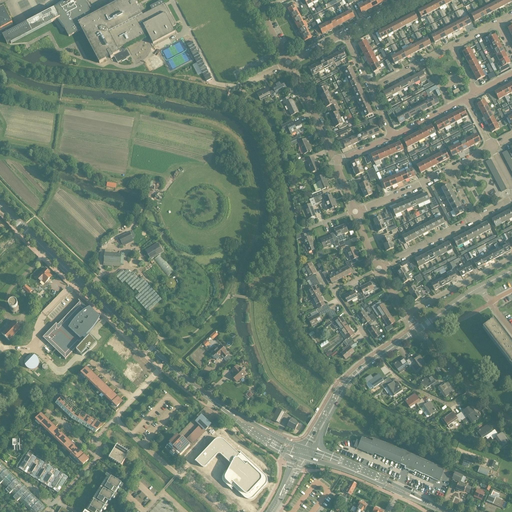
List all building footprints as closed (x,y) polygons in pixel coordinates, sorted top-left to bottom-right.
[(0,9),(0,37),(3,36),(7,44),(10,43),(11,44),(60,18),(65,29),(69,37),(82,30),(99,63),(106,60),(106,59),(110,57),(111,59),(114,57),(113,56),(114,56),(118,63),(130,56),(127,50),(124,51),(121,48),(148,34),(153,44),(175,32),(172,27),(176,26),(164,3),(142,15),(139,8),(138,9),(136,5),(138,4),(136,1),(135,2),(134,0),(122,0),(92,16),(88,7),(89,6),(87,3),(86,4),(84,0),(65,0),(67,3),(56,9),(55,8),(15,30),(10,19),(4,7),(0,9)] [(447,8),(446,5),(442,0),(438,0),(436,2),(440,8),(441,10),(443,9),(443,10),(447,8)] [(503,0),(499,0),(496,2),(500,9),(506,5),(503,0)] [(369,1),(364,4),(367,11),(372,8),(369,1)] [(440,8),(436,2),(430,5),(434,11),(437,10),(440,8)] [(496,2),(492,4),(490,5),(494,12),(500,9),(496,2)] [(291,15),(298,11),(295,7),(296,6),(295,3),(289,6),(290,8),(288,9),(291,15)] [(367,11),(364,4),(358,7),(362,14),(367,11)] [(430,5),(424,8),(428,15),(434,11),(430,5)] [(490,5),(489,6),(484,8),(487,15),(494,12),(490,5)] [(428,15),(424,8),(418,11),(421,18),(428,15)] [(487,15),(484,8),(478,12),(481,18),(487,15)] [(348,12),(345,13),(349,20),(354,17),(351,10),(350,9),(348,11),(348,12)] [(298,11),(291,15),(294,20),(300,17),(298,11)] [(478,12),(477,12),(474,13),(471,15),(475,22),(481,18),(478,12)] [(345,13),(340,16),(344,23),(349,20),(345,13)] [(414,13),(408,16),(412,23),(418,20),(414,13)] [(340,16),(335,19),(338,26),(344,23),(340,16)] [(408,16),(402,19),(406,26),(412,23),(408,16)] [(303,22),(300,17),(294,20),(296,26),(303,22)] [(461,20),(465,27),(471,24),(468,17),(461,20)] [(338,26),(335,19),(330,22),(333,29),(338,26)] [(402,19),(396,22),(400,29),(406,26),(402,19)] [(461,20),(455,23),(459,30),(465,27),(461,20)] [(303,22),(296,26),(299,31),(306,27),(308,26),(305,21),(303,22)] [(330,22),(324,25),(328,31),(333,29),(330,22)] [(396,22),(390,26),(394,33),(400,29),(396,22)] [(455,23),(449,27),(453,33),(459,30),(455,23)] [(328,31),(324,25),(319,27),(323,34),(328,31)] [(394,33),(390,26),(384,29),(388,36),(394,33)] [(306,27),(299,31),(302,37),(309,33),(306,27)] [(453,33),(449,27),(443,30),(447,36),(453,33)] [(388,36),(384,29),(378,32),(381,39),(388,36)] [(443,30),(437,33),(441,40),(447,36),(443,30)] [(309,33),(302,37),(305,42),(312,38),(309,33)] [(441,40),(437,33),(431,36),(435,43),(441,40)] [(490,45),(498,41),(495,35),(487,39),(490,45)] [(176,42),(174,43),(173,41),(170,43),(175,53),(179,52),(177,49),(179,47),(181,50),(184,49),(178,38),(175,40),(176,42)] [(421,41),(425,48),(431,45),(428,38),(421,41)] [(193,41),(187,44),(200,68),(205,65),(193,41)] [(362,50),(369,46),(366,41),(359,45),(362,50)] [(407,49),(403,51),(407,58),(413,54),(409,48),(408,46),(410,45),(408,41),(404,44),(407,49)] [(425,48),(421,41),(415,45),(419,51),(425,48)] [(498,41),(490,45),(493,50),(501,46),(498,41)] [(168,57),(166,54),(168,53),(170,56),(173,54),(168,44),(164,46),(166,48),(163,49),(162,47),(159,49),(165,59),(168,57)] [(415,45),(409,48),(413,54),(419,51),(415,45)] [(369,46),(362,50),(365,56),(372,52),(369,46)] [(465,58),(473,54),(470,49),(471,48),(469,46),(464,49),(465,51),(462,53),(465,58)] [(501,46),(493,50),(496,56),(504,52),(501,46)] [(342,51),(337,54),(341,61),(346,58),(342,51)] [(403,51),(397,54),(401,61),(407,58),(403,51)] [(375,58),(372,52),(365,56),(367,62),(375,58)] [(504,52),(496,56),(499,62),(507,58),(504,52)] [(337,54),(331,57),(335,64),(341,61),(337,54)] [(401,61),(397,54),(391,57),(389,54),(387,56),(390,61),(392,60),(395,64),(401,61)] [(473,54),(465,58),(468,64),(476,60),(473,54)] [(331,57),(326,60),(330,67),(333,65),(334,68),(336,67),(335,64),(331,57)] [(375,58),(367,62),(370,67),(378,63),(375,58)] [(510,63),(507,58),(499,62),(502,68),(508,64),(510,63)] [(330,67),(326,60),(320,62),(324,70),(330,67)] [(479,65),(476,60),(468,64),(471,69),(479,65)] [(324,70),(320,62),(314,66),(318,73),(324,70)] [(381,69),(378,63),(370,67),(373,73),(381,69)] [(508,64),(502,68),(502,67),(499,69),(500,73),(510,68),(508,64)] [(482,71),(479,65),(471,69),(474,75),(482,71)] [(318,73),(314,66),(309,68),(313,76),(318,73)] [(490,67),(487,68),(493,78),(496,77),(490,67)] [(346,77),(354,74),(351,68),(344,71),(346,77)] [(482,71),(474,75),(477,81),(485,77),(482,71)] [(420,81),(421,84),(427,81),(423,72),(417,75),(420,81)] [(354,74),(346,77),(349,83),(356,80),(354,74)] [(420,81),(417,75),(411,78),(414,84),(420,81)] [(414,84),(411,78),(406,81),(409,87),(414,84)] [(359,85),(356,80),(349,83),(352,89),(359,85)] [(423,88),(424,90),(430,87),(435,84),(434,80),(428,83),(429,84),(423,87),(423,88)] [(274,90),(272,91),(275,96),(277,95),(276,93),(286,88),(283,81),(273,86),(274,90)] [(406,81),(400,84),(403,90),(409,87),(406,81)] [(321,96),(328,93),(326,87),(327,86),(326,83),(319,86),(320,89),(318,90),(321,96)] [(400,84),(394,87),(398,93),(403,90),(400,84)] [(362,91),(359,85),(352,89),(354,94),(362,91)] [(506,86),(501,89),(505,97),(510,94),(506,86)] [(394,87),(389,90),(392,96),(398,93),(394,87)] [(431,88),(425,91),(427,94),(426,94),(430,100),(433,106),(439,103),(436,97),(432,99),(429,93),(433,91),(431,88)] [(275,96),(272,91),(269,92),(267,89),(257,94),(260,101),(270,96),(272,98),(275,96)] [(505,97),(501,89),(495,92),(499,100),(505,97)] [(392,96),(389,90),(383,93),(386,99),(390,97),(391,100),(394,98),(392,96)] [(364,97),(362,91),(354,94),(357,100),(364,97)] [(493,103),(496,102),(491,92),(487,94),(490,99),(491,98),(493,103)] [(331,98),(328,93),(321,96),(323,102),(331,98)] [(288,97),(283,100),(284,104),(285,104),(291,116),(298,113),(292,100),(290,101),(288,97)] [(364,97),(357,100),(360,106),(367,102),(364,97)] [(331,98),(323,102),(326,108),(330,106),(332,110),(338,107),(336,102),(333,103),(331,98)] [(430,100),(424,103),(427,109),(433,106),(430,100)] [(480,110),(488,106),(485,101),(477,105),(480,110)] [(367,102),(360,106),(362,111),(370,108),(367,102)] [(427,109),(424,103),(419,106),(422,112),(427,109)] [(399,109),(397,106),(387,112),(388,115),(394,113),(393,112),(399,109)] [(422,112),(419,106),(413,109),(416,115),(422,112)] [(491,112),(488,106),(480,110),(483,116),(491,112)] [(338,107),(332,110),(333,114),(330,116),(333,122),(340,118),(338,113),(341,112),(338,107)] [(374,117),(370,108),(362,111),(365,117),(367,116),(369,119),(374,117)] [(413,109),(407,112),(411,118),(416,115),(413,109)] [(458,112),(462,119),(467,117),(463,109),(458,112)] [(411,118),(407,112),(402,115),(405,121),(411,118)] [(458,112),(452,115),(456,122),(462,119),(458,112)] [(494,118),(491,112),(483,116),(486,122),(494,118)] [(405,121),(402,115),(396,118),(396,117),(394,118),(396,122),(398,121),(399,124),(405,121)] [(452,115),(446,118),(450,125),(456,122),(452,115)] [(343,124),(340,118),(333,122),(336,128),(338,127),(339,130),(347,126),(345,123),(343,124)] [(450,125),(446,118),(441,121),(445,128),(450,125)] [(494,118),(486,122),(489,127),(497,123),(494,118)] [(304,129),(300,122),(293,125),(291,121),(281,126),(283,131),(288,129),(291,135),(299,131),(299,132),(300,133),(301,133),(302,132),(303,131),(303,130),(303,129),(304,129)] [(445,128),(441,121),(435,124),(439,131),(445,128)] [(497,123),(489,127),(492,133),(500,129),(497,123)] [(426,129),(430,136),(436,133),(432,126),(426,129)] [(372,130),(374,136),(380,133),(378,127),(372,130)] [(430,136),(426,129),(420,132),(424,139),(430,136)] [(374,136),(372,130),(366,132),(368,138),(374,136)] [(368,138),(366,132),(360,135),(363,141),(368,138)] [(424,139),(420,132),(415,135),(419,142),(424,139)] [(477,134),(471,137),(475,145),(481,142),(477,134)] [(360,135),(354,137),(357,143),(363,141),(360,135)] [(415,135),(409,137),(413,145),(419,142),(415,135)] [(357,143),(354,137),(348,140),(351,146),(357,143)] [(413,145),(409,137),(403,141),(407,148),(413,145)] [(475,145),(471,137),(465,140),(469,148),(475,145)] [(288,148),(298,143),(296,140),(294,142),(287,145),(286,145),(288,148)] [(303,141),(299,142),(299,143),(304,154),(309,152),(310,153),(311,152),(310,152),(312,151),(309,145),(308,145),(305,140),(303,141)] [(351,146),(348,140),(343,142),(345,148),(351,146)] [(465,140),(460,143),(464,151),(469,148),(465,140)] [(400,143),(394,145),(398,153),(403,151),(400,143)] [(460,143),(454,146),(458,154),(464,151),(460,143)] [(394,145),(388,148),(392,156),(398,153),(394,145)] [(458,154),(454,146),(448,149),(452,157),(458,154)] [(392,156),(388,148),(383,150),(386,158),(392,156)] [(383,150),(377,153),(380,161),(386,158),(383,150)] [(439,154),(443,162),(449,159),(445,151),(444,150),(441,151),(442,152),(439,154)] [(380,161),(377,153),(371,155),(374,163),(380,161)] [(439,154),(434,157),(438,165),(443,162),(439,154)] [(434,157),(428,160),(432,168),(438,165),(434,157)] [(313,158),(306,161),(312,173),(320,169),(317,164),(316,164),(313,158)] [(432,168),(428,160),(425,162),(424,160),(422,161),(422,163),(423,163),(427,170),(432,168)] [(353,170),(361,167),(359,161),(351,164),(353,170)] [(423,163),(422,163),(417,166),(421,174),(427,170),(423,163)] [(375,164),(373,165),(376,173),(382,170),(381,167),(377,169),(375,164)] [(361,167),(353,170),(356,176),(364,173),(361,167)] [(411,169),(406,171),(409,179),(415,177),(411,169)] [(406,171),(400,174),(403,182),(409,179),(406,171)] [(375,172),(368,175),(371,182),(377,179),(375,172)] [(400,174),(394,176),(398,184),(403,182),(400,174)] [(321,195),(323,194),(322,190),(327,188),(327,189),(328,188),(329,187),(327,181),(326,182),(323,176),(317,178),(318,182),(317,183),(317,184),(317,185),(318,189),(320,190),(320,191),(312,194),(313,198),(316,197),(321,195)] [(392,187),(388,179),(387,176),(384,177),(385,180),(382,182),(386,190),(392,187)] [(398,184),(394,176),(388,179),(392,187),(398,184)] [(362,192),(370,189),(367,182),(367,183),(366,180),(362,182),(363,184),(360,185),(362,192)] [(445,194),(452,191),(449,185),(442,189),(445,194)] [(495,188),(487,191),(489,198),(497,196),(495,188)] [(370,189),(362,192),(365,198),(372,195),(370,189)] [(452,191),(445,194),(448,200),(455,196),(452,191)] [(421,196),(424,203),(429,201),(426,193),(421,196)] [(331,195),(324,198),(329,210),(330,210),(331,211),(334,209),(334,208),(337,207),(335,201),(333,202),(331,195)] [(424,203),(421,196),(415,198),(418,205),(424,203)] [(458,202),(455,196),(448,200),(450,205),(458,202)] [(415,198),(409,201),(412,208),(418,205),(415,198)] [(409,201),(404,203),(407,210),(412,208),(409,201)] [(460,207),(458,202),(450,205),(453,211),(460,207)] [(407,210),(404,203),(398,206),(401,213),(407,210)] [(310,204),(303,207),(308,219),(315,216),(310,204)] [(401,213),(398,206),(392,208),(395,215),(401,213)] [(463,213),(460,207),(453,211),(456,216),(463,213)] [(376,227),(386,222),(393,219),(389,209),(386,211),(389,218),(382,220),(381,217),(373,220),(376,227)] [(503,214),(498,217),(501,224),(507,221),(503,214)] [(435,220),(439,226),(445,224),(441,217),(435,220)] [(501,224),(498,217),(492,220),(496,227),(501,224)] [(435,220),(430,223),(433,229),(439,226),(435,220)] [(389,229),(386,222),(376,227),(378,233),(385,230),(387,233),(391,231),(397,229),(396,226),(389,229)] [(433,229),(430,223),(424,225),(428,232),(433,229)] [(487,223),(481,226),(485,233),(491,230),(487,223)] [(336,232),(333,233),(335,239),(336,239),(338,243),(339,242),(342,241),(343,241),(346,239),(344,234),(348,232),(345,225),(334,229),(336,232)] [(428,232),(424,225),(419,228),(423,235),(428,232)] [(481,226),(476,228),(479,236),(485,233),(481,226)] [(419,228),(414,231),(417,238),(423,235),(419,228)] [(476,228),(470,231),(474,239),(479,236),(476,228)] [(417,238),(414,231),(408,234),(412,241),(417,238)] [(470,231),(465,234),(468,241),(474,239),(470,231)] [(335,239),(333,233),(330,234),(331,236),(320,240),(323,248),(335,244),(336,247),(339,246),(339,245),(339,242),(338,243),(336,239),(335,239)] [(306,234),(300,237),(302,240),(303,240),(308,253),(315,250),(310,237),(307,238),(306,234)] [(412,241),(408,234),(402,237),(406,244),(412,241)] [(465,234),(459,237),(463,244),(468,241),(465,234)] [(384,246),(391,243),(389,237),(381,240),(384,246)] [(463,244),(459,237),(454,240),(457,247),(463,244)] [(502,248),(505,254),(511,251),(507,245),(506,242),(500,245),(502,248)] [(164,252),(158,243),(145,251),(151,260),(164,252)] [(394,249),(391,243),(384,246),(386,252),(394,249)] [(443,246),(446,253),(452,250),(448,243),(443,246)] [(443,246),(437,249),(441,256),(446,253),(443,246)] [(353,248),(347,251),(351,260),(349,261),(351,265),(356,262),(355,259),(358,258),(353,248)] [(502,248),(496,250),(500,257),(505,254),(502,248)] [(437,249),(432,251),(436,258),(441,256),(437,249)] [(496,250),(491,253),(494,260),(500,257),(496,250)] [(432,251),(426,254),(430,261),(436,258),(432,251)] [(105,253),(104,265),(120,266),(121,254),(105,253)] [(488,255),(485,256),(489,262),(494,260),(491,253),(488,255)] [(174,272),(161,254),(155,259),(168,276),(174,272)] [(430,261),(426,254),(421,257),(425,264),(430,261)] [(478,256),(473,259),(474,262),(478,268),(478,269),(481,268),(481,267),(483,266),(480,259),(478,256)] [(485,256),(480,259),(483,266),(489,262),(485,256)] [(425,264),(421,257),(415,260),(419,267),(425,264)] [(348,267),(338,272),(341,278),(351,274),(349,269),(352,267),(351,265),(349,261),(346,263),(348,267)] [(305,268),(302,270),(304,273),(306,272),(309,277),(308,278),(305,279),(307,282),(310,281),(315,278),(313,275),(316,273),(311,264),(304,267),(305,268)] [(467,274),(464,267),(464,268),(462,264),(459,265),(461,269),(458,270),(462,277),(467,274)] [(469,265),(464,267),(467,274),(473,271),(469,265)] [(46,269),(37,278),(43,284),(44,283),(45,284),(52,277),(49,274),(50,273),(46,269)] [(400,278),(407,274),(404,269),(397,273),(400,278)] [(122,270),(116,276),(122,283),(125,281),(133,291),(135,289),(139,293),(135,297),(145,308),(146,310),(148,312),(151,309),(154,306),(161,300),(142,278),(140,280),(133,273),(131,275),(127,270),(125,272),(122,270)] [(326,271),(322,273),(322,275),(323,274),(324,275),(326,281),(327,283),(331,281),(332,283),(341,278),(338,272),(335,273),(334,272),(333,272),(332,272),(331,273),(331,274),(332,275),(328,276),(327,273),(326,271)] [(453,273),(448,276),(451,282),(457,279),(453,273)] [(410,280),(407,274),(400,278),(404,284),(410,280)] [(440,288),(437,282),(436,280),(430,282),(430,281),(429,281),(427,276),(424,277),(427,283),(429,287),(432,285),(435,291),(440,288)] [(448,276),(443,279),(446,285),(451,282),(448,276)] [(313,287),(308,290),(313,299),(320,296),(315,287),(319,284),(315,278),(310,281),(313,287)] [(443,279),(437,282),(440,288),(446,285),(443,279)] [(362,292),(359,293),(362,299),(365,298),(369,296),(367,293),(373,289),(376,287),(374,284),(374,283),(373,283),(372,282),(371,282),(370,283),(360,288),(362,292)] [(26,285),(23,288),(29,294),(32,291),(26,285)] [(411,296),(421,291),(420,290),(423,288),(422,286),(416,289),(415,286),(408,291),(411,296)] [(362,299),(359,293),(356,295),(354,291),(344,296),(348,303),(357,298),(359,301),(362,299)] [(421,291),(411,296),(414,301),(421,297),(422,299),(425,297),(421,291)] [(320,296),(313,299),(318,309),(315,310),(317,314),(323,310),(321,307),(325,305),(320,296)] [(56,324),(43,338),(65,359),(84,340),(83,338),(85,340),(77,350),(76,350),(76,351),(77,351),(81,356),(82,356),(83,356),(91,350),(91,349),(92,349),(96,345),(96,344),(97,344),(97,343),(96,343),(96,342),(91,337),(91,336),(90,336),(89,336),(89,337),(88,337),(86,336),(86,335),(87,335),(88,334),(89,333),(90,333),(90,332),(91,331),(92,330),(92,329),(93,329),(93,328),(94,328),(94,327),(95,327),(95,326),(96,326),(96,325),(96,324),(97,324),(97,323),(98,322),(99,320),(100,318),(89,308),(88,309),(79,300),(78,301),(80,302),(58,325),(56,324)] [(377,304),(371,307),(377,316),(380,314),(382,318),(389,313),(382,304),(382,305),(380,302),(377,304)] [(10,309),(10,310),(10,311),(11,311),(11,312),(12,313),(13,313),(14,313),(15,313),(16,313),(17,313),(17,312),(18,312),(18,311),(18,310),(19,310),(19,309),(19,308),(18,308),(18,307),(18,306),(17,306),(16,305),(15,305),(14,305),(13,305),(12,306),(11,306),(11,307),(10,307),(10,308),(10,309)] [(317,314),(308,319),(312,326),(321,321),(319,317),(325,314),(331,311),(329,307),(323,311),(323,310),(317,314)] [(328,312),(331,318),(336,315),(333,309),(328,312)] [(370,325),(375,321),(377,320),(372,314),(368,317),(364,311),(358,316),(364,325),(368,322),(370,325)] [(389,313),(382,318),(388,326),(385,328),(387,331),(393,328),(391,325),(395,322),(389,313)] [(335,317),(324,325),(327,328),(332,324),(336,330),(339,328),(341,331),(347,326),(341,317),(337,320),(335,317)] [(14,321),(2,334),(9,341),(22,328),(14,321)] [(375,321),(370,325),(372,328),(368,331),(375,340),(381,335),(377,329),(378,328),(376,325),(377,324),(375,321)] [(511,345),(493,321),(484,328),(511,364),(511,345)] [(347,326),(341,331),(347,339),(345,341),(347,344),(352,340),(350,337),(353,335),(347,326)] [(348,348),(341,354),(345,359),(354,352),(350,347),(355,343),(352,340),(347,344),(345,341),(343,343),(348,348)] [(221,346),(211,354),(217,360),(221,356),(223,359),(224,359),(228,355),(229,355),(226,352),(226,351),(221,346)] [(25,362),(25,363),(25,364),(25,365),(25,366),(26,366),(26,367),(27,368),(28,369),(29,369),(30,370),(31,370),(32,370),(33,370),(34,369),(35,369),(36,369),(36,368),(37,368),(37,367),(38,367),(38,366),(39,365),(39,364),(39,363),(39,362),(39,361),(39,360),(38,360),(38,359),(38,358),(37,358),(37,357),(36,357),(36,356),(35,356),(34,356),(33,356),(33,355),(32,355),(31,355),(30,356),(29,356),(28,356),(28,357),(27,357),(26,358),(25,359),(25,360),(25,361),(25,362)] [(413,366),(410,368),(414,374),(427,366),(420,356),(413,360),(411,358),(409,360),(413,366)] [(413,366),(409,360),(406,361),(403,358),(393,364),(398,371),(399,371),(400,373),(405,370),(404,368),(408,365),(410,368),(413,366)] [(91,372),(94,368),(92,367),(89,370),(87,368),(81,374),(80,372),(77,375),(83,380),(85,378),(91,372)] [(236,374),(232,377),(237,381),(245,374),(240,369),(239,369),(237,367),(233,371),(236,374)] [(93,373),(91,372),(85,378),(89,382),(98,372),(96,370),(93,373)] [(98,372),(89,382),(93,385),(99,379),(97,377),(100,374),(98,372)] [(370,375),(364,380),(366,383),(369,381),(373,388),(380,384),(382,386),(388,382),(386,379),(383,381),(379,374),(372,379),(370,375)] [(433,387),(440,383),(438,380),(433,375),(432,374),(430,375),(420,382),(425,389),(432,385),(433,387)] [(99,379),(93,385),(97,389),(106,380),(104,378),(101,381),(99,379)] [(106,380),(97,389),(101,393),(107,387),(105,385),(108,381),(106,380)] [(388,382),(382,386),(384,389),(386,387),(393,397),(402,390),(398,384),(396,386),(393,382),(389,385),(388,382)] [(441,386),(440,383),(433,387),(435,390),(438,388),(445,398),(454,391),(448,382),(445,384),(445,383),(441,386)] [(107,387),(101,393),(105,396),(114,387),(112,385),(108,388),(107,387)] [(116,389),(114,387),(105,396),(109,400),(115,394),(113,392),(116,389)] [(247,396),(245,397),(248,400),(255,394),(252,391),(250,393),(250,392),(246,395),(247,396)] [(115,394),(109,400),(113,404),(122,394),(120,393),(116,396),(115,394)] [(113,404),(110,406),(116,412),(119,409),(117,407),(123,402),(121,400),(123,396),(122,394),(113,404)] [(415,394),(405,401),(410,408),(416,403),(418,406),(424,402),(422,399),(419,401),(415,394)] [(57,410),(67,400),(63,396),(62,397),(59,395),(54,399),(57,402),(56,404),(58,406),(56,409),(57,410)] [(71,404),(67,400),(57,410),(58,412),(62,409),(64,411),(71,404)] [(71,404),(64,411),(66,413),(64,417),(65,418),(75,408),(77,406),(73,402),(71,404)] [(424,402),(418,406),(420,409),(423,407),(425,411),(424,412),(424,413),(426,417),(428,418),(429,416),(436,412),(430,402),(426,404),(424,402)] [(463,411),(461,413),(465,419),(463,420),(465,424),(468,423),(470,421),(472,423),(479,419),(478,418),(479,417),(476,412),(475,413),(472,409),(470,406),(463,411)] [(78,411),(75,408),(65,418),(66,419),(69,416),(72,419),(78,411)] [(277,408),(271,420),(279,424),(286,412),(277,408)] [(78,411),(72,419),(75,421),(74,425),(75,425),(82,413),(78,411)] [(453,412),(443,419),(449,428),(451,428),(454,426),(454,425),(456,423),(459,422),(460,422),(463,420),(465,419),(461,413),(456,416),(453,412)] [(40,424),(49,415),(47,413),(44,416),(42,414),(36,420),(35,419),(32,422),(38,427),(40,424)] [(82,413),(75,425),(76,426),(79,423),(82,425),(87,416),(82,413)] [(51,417),(49,415),(40,424),(44,428),(50,422),(48,420),(51,417)] [(87,416),(82,425),(85,426),(83,430),(84,431),(87,427),(86,427),(91,419),(87,416)] [(93,416),(91,419),(86,427),(87,427),(89,429),(88,433),(89,434),(96,422),(98,419),(93,416)] [(200,426),(205,430),(210,425),(201,416),(196,422),(200,426)] [(290,420),(287,426),(294,430),(298,424),(296,423),(297,422),(295,421),(296,420),(292,418),(291,420),(290,420)] [(50,422),(44,428),(48,432),(57,422),(55,421),(51,424),(50,422)] [(101,424),(96,422),(89,434),(93,436),(98,431),(106,423),(105,421),(101,424)] [(57,422),(48,432),(52,435),(57,429),(56,428),(58,424),(57,422)] [(491,437),(497,433),(495,430),(492,431),(488,425),(478,431),(479,432),(476,434),(479,437),(481,436),(483,438),(485,436),(487,439),(491,437)] [(59,431),(57,429),(52,435),(56,439),(65,430),(63,428),(59,431)] [(65,430),(56,439),(59,443),(65,437),(64,435),(66,431),(65,430)] [(498,435),(497,433),(491,437),(492,439),(495,437),(502,447),(509,442),(502,432),(498,435)] [(67,438),(65,437),(59,443),(63,447),(72,437),(71,436),(67,438)] [(177,436),(166,448),(167,447),(171,451),(169,453),(173,457),(175,454),(178,457),(177,459),(190,446),(183,439),(182,440),(177,436)] [(72,437),(63,447),(67,450),(73,444),(71,443),(74,439),(72,437)] [(357,440),(354,447),(357,449),(373,455),(374,453),(405,467),(404,468),(414,473),(414,471),(432,479),(433,478),(439,481),(445,469),(438,466),(401,450),(401,451),(373,439),(372,442),(362,438),(361,442),(357,440)] [(214,441),(195,462),(196,462),(201,467),(202,467),(203,468),(204,468),(205,468),(205,467),(206,467),(217,455),(218,455),(218,454),(219,454),(220,454),(220,455),(221,455),(231,465),(233,466),(230,471),(229,471),(228,471),(227,471),(226,471),(226,472),(225,472),(225,473),(224,473),(223,477),(222,477),(222,478),(222,479),(222,480),(222,481),(223,481),(223,482),(224,482),(232,490),(231,489),(233,487),(244,498),(245,498),(245,499),(246,499),(247,499),(248,499),(248,500),(249,500),(250,500),(250,499),(251,499),(252,499),(253,499),(253,498),(254,498),(254,497),(266,485),(266,484),(267,484),(267,483),(267,482),(267,481),(267,480),(267,479),(267,478),(266,477),(266,476),(265,476),(265,475),(250,461),(247,459),(240,452),(241,453),(239,455),(224,441),(223,440),(222,440),(221,439),(220,439),(219,439),(218,439),(217,439),(217,440),(216,440),(215,440),(215,441),(214,441)] [(12,446),(12,447),(12,448),(13,448),(14,448),(14,451),(22,451),(22,441),(14,441),(14,444),(13,444),(12,444),(12,445),(12,446)] [(75,446),(73,444),(67,450),(71,454),(80,445),(78,443),(75,446)] [(80,445),(71,454),(69,457),(73,460),(81,452),(79,450),(82,446),(80,445)] [(113,452),(126,460),(130,453),(117,445),(113,452)] [(23,471),(27,474),(36,458),(33,455),(34,454),(30,451),(28,453),(26,452),(16,467),(19,469),(18,470),(22,473),(23,471)] [(83,453),(81,452),(73,460),(77,464),(79,462),(88,452),(86,451),(83,453)] [(90,454),(88,452),(79,462),(83,465),(89,459),(87,458),(90,454)] [(126,460),(113,452),(109,458),(122,466),(126,460)] [(34,478),(44,463),(40,461),(42,458),(37,456),(36,458),(27,474),(25,476),(29,478),(31,476),(34,478)] [(463,462),(462,465),(468,467),(468,466),(469,466),(470,465),(472,465),(474,465),(474,463),(473,462),(474,460),(464,457),(462,461),(463,462)] [(39,481),(42,483),(52,467),(49,465),(50,463),(45,461),(44,463),(34,478),(34,480),(38,482),(39,481)] [(50,488),(60,472),(56,470),(57,469),(53,466),(52,467),(42,483),(41,485),(45,488),(46,486),(50,488)] [(480,467),(478,472),(485,475),(487,470),(486,469),(480,467)] [(0,476),(0,484),(1,483),(7,489),(17,480),(12,475),(13,475),(11,474),(7,470),(0,476)] [(60,471),(60,472),(50,488),(49,489),(54,492),(54,491),(58,493),(61,488),(62,488),(66,482),(65,481),(68,477),(64,475),(64,474),(60,471)] [(455,472),(452,479),(460,482),(461,482),(464,483),(466,477),(463,476),(455,472)] [(101,511),(104,509),(105,510),(107,507),(106,506),(108,502),(110,503),(113,498),(114,498),(116,496),(115,495),(121,485),(122,486),(123,485),(121,484),(122,484),(112,477),(100,495),(99,494),(94,501),(87,511),(101,511)] [(7,489),(6,490),(10,494),(11,493),(15,496),(24,487),(20,483),(21,483),(20,482),(19,482),(17,480),(7,489)] [(351,482),(345,492),(351,496),(357,485),(351,482)] [(458,482),(456,489),(457,489),(456,490),(456,491),(457,492),(458,492),(459,492),(460,490),(464,492),(464,491),(469,493),(471,488),(468,486),(468,485),(465,483),(465,485),(458,482)] [(15,496),(13,498),(17,502),(19,500),(23,503),(32,494),(27,489),(26,488),(24,487),(15,496)] [(477,489),(474,497),(481,500),(484,492),(477,489)] [(502,506),(504,502),(505,502),(498,499),(500,496),(499,495),(500,493),(492,489),(486,502),(501,508),(502,506)] [(32,494),(23,503),(30,511),(39,501),(35,497),(34,496),(32,494)] [(340,495),(337,501),(345,505),(348,499),(340,495)] [(39,501),(30,511),(31,511),(41,511),(45,508),(44,508),(45,507),(43,505),(43,504),(42,503),(41,504),(39,501)] [(362,511),(364,509),(365,510),(367,505),(360,501),(358,506),(356,509),(356,508),(353,511),(362,511)]
